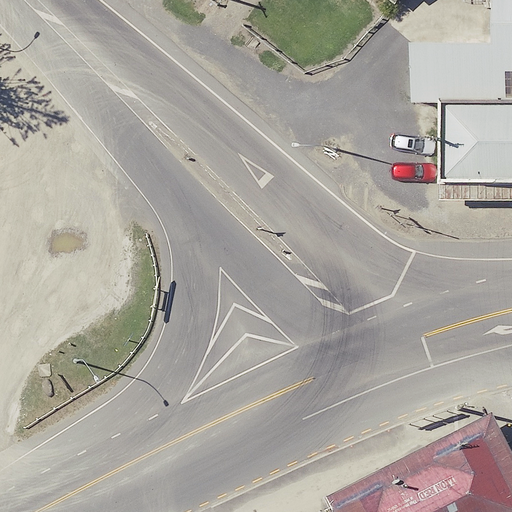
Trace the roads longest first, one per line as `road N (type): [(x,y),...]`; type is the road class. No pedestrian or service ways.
road 1 (primary): [(97,66),(240,167),(421,349)]
road 2 (primary): [(27,511),(124,427),(174,370),(199,306),(208,216)]
road 3 (primary): [(47,511),(354,373)]
road 4 (primary): [(354,373),(208,216)]
road 5 (primary): [(208,216),(97,66)]
